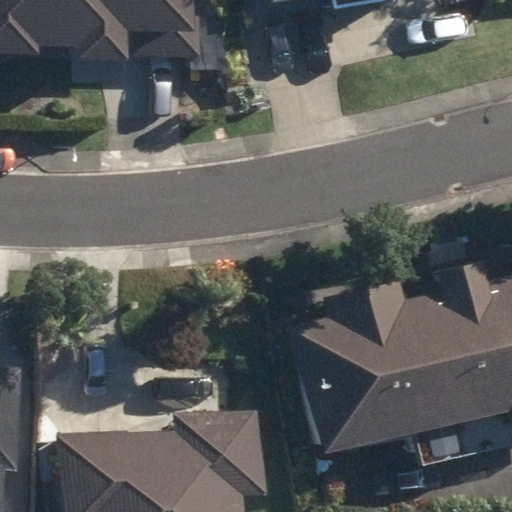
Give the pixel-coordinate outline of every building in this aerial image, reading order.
[(185,59),(186,0),(0,0),(0,51),(53,54),(53,60),(102,60),(102,56),(185,59)] [(315,0),(232,0),(233,5),(235,14),(316,2),(315,0)] [(317,318),(285,325),(273,328),(301,453),(489,413),(494,432),(500,431),(511,428),(511,251),(501,253),(506,276),(471,284),(467,262),(425,271),(430,292),(391,300),(387,281),(313,298),(317,318)] [(0,455),(9,371),(0,370),(0,455)] [(154,434),(38,437),(40,511),(212,511),(212,497),(239,496),(237,415),(154,416),(154,434)]
